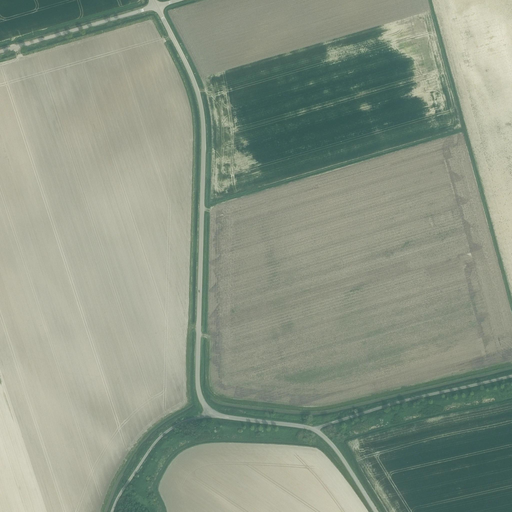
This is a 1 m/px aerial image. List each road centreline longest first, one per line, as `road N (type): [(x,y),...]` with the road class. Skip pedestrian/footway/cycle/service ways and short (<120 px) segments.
road 1 (unclassified): [(209,414),(196,378),(206,106),(156,5)]
road 2 (unclassified): [(315,429),(511,376)]
road 3 (unclassified): [(0,50),(156,5)]
road 4 (unclassified): [(111,511),(162,434),(209,414)]
